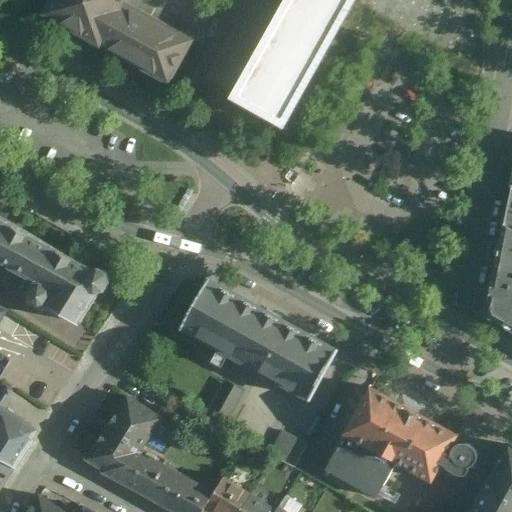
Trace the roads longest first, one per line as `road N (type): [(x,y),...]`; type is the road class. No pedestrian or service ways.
road 1 (tertiary): [(182,244),(231,258),(439,372)]
road 2 (tertiary): [(231,186),(162,135),(0,44)]
road 3 (tertiary): [(458,330),(305,244),(231,186)]
road 4 (residential): [(41,457),(182,244)]
road 5 (residential): [(458,330),(503,100)]
road 6 (tertiary): [(0,161),(101,218),(182,244)]
